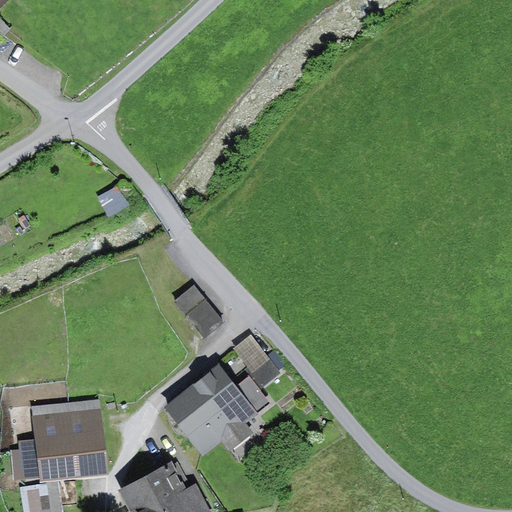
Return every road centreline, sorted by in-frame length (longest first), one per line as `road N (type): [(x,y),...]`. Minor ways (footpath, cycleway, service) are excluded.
road 1 (unclassified): [(83,107),(178,228),(358,430),(424,490),(474,511)]
road 2 (residential): [(83,107),(210,0)]
